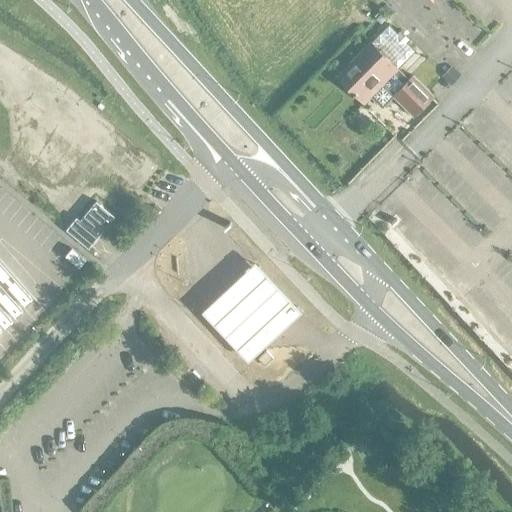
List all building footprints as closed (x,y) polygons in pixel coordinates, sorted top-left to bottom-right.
[(377,18),(381,23),(386,19),(381,14),(377,18)] [(370,42),(336,77),(365,103),(371,96),(383,107),(395,95),(416,117),(435,99),(415,79),(411,83),(397,69),(416,50),(407,42),(410,39),(400,29),(397,32),(390,26),(372,44),(370,42)] [(451,67),(441,77),(446,81),(442,85),(447,89),(451,86),(461,76),(451,67)] [(88,247),(115,214),(96,199),(80,218),(76,215),(66,227),(88,247)] [(302,308),(254,258),(202,307),(250,358),(302,308)] [(267,350),(259,358),(265,365),(274,358),(267,350)]
